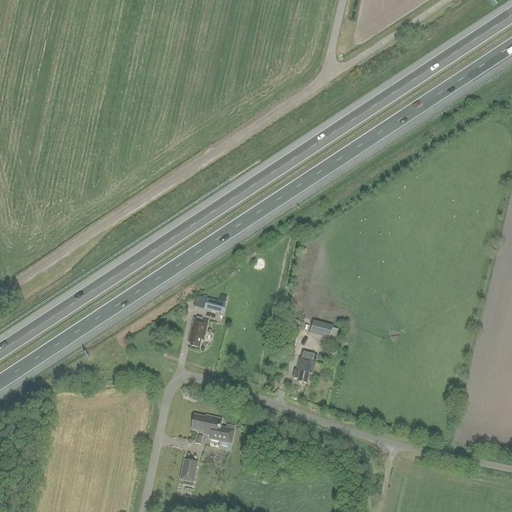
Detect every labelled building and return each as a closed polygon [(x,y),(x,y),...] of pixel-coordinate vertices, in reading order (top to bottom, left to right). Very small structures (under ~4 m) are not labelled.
[(223,315),(226,304),(207,299),(204,310),(223,315)] [(204,340),(208,322),(195,319),(189,342),(191,343),(191,345),(199,348),(201,339),(204,340)] [(333,328),(334,326),(314,321),(310,334),(330,339),(331,336),(333,328)] [(295,348),(300,330),(292,328),(287,346),(295,348)] [(313,375),(316,363),(300,359),(296,379),(299,379),(298,382),(308,384),(310,374),(313,375)] [(206,418),(195,416),(192,430),(198,431),(198,433),(212,436),(211,440),(233,445),(236,430),(221,427),(223,420),(207,416),(206,418)] [(194,476),(197,464),(185,461),(182,473),(194,476)]
